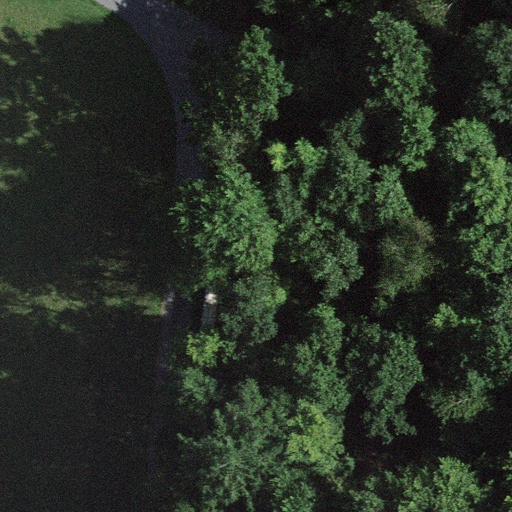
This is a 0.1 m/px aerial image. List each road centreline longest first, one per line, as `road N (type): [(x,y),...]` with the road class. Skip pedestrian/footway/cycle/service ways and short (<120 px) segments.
road 1 (track): [(132,0),(178,49),(195,192),(155,511)]
road 2 (track): [(178,49),(511,184)]
